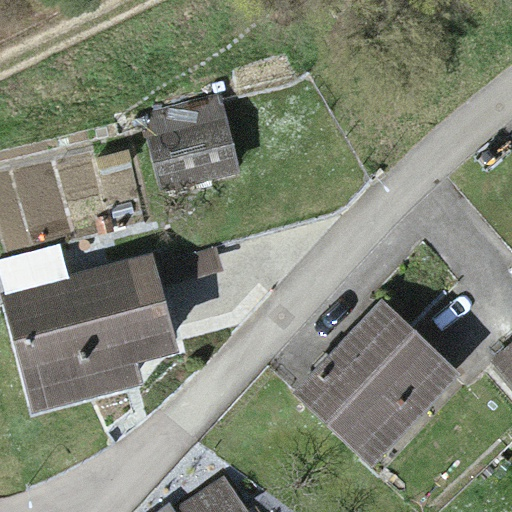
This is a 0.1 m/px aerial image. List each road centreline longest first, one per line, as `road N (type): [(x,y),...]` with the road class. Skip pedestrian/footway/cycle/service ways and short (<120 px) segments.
road 1 (residential): [(72,511),(169,429),(451,140),(511,90)]
road 2 (track): [(145,0),(0,68)]
